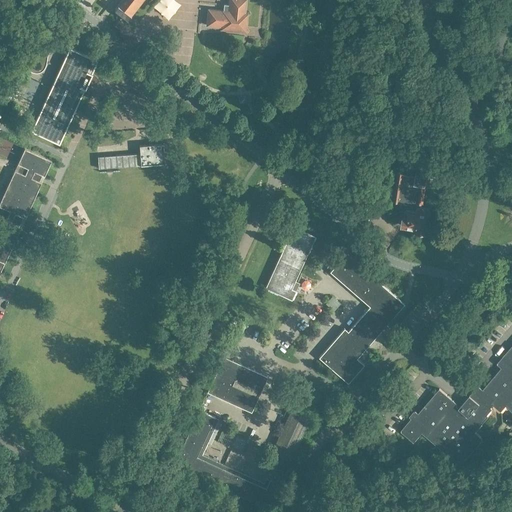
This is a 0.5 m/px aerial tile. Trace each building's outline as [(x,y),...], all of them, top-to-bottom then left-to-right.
[(244,13),(245,0),(120,0),(117,5),(114,9),(122,15),(114,25),(120,29),(131,15),(130,15),(141,0),(229,0),(229,5),(224,4),(223,10),(209,9),(207,25),(222,26),(221,28),(245,31),(247,14),(244,13)] [(31,130),(31,132),(32,132),(32,133),(33,133),(42,137),(42,138),(43,137),(47,139),(47,140),(47,139),(57,143),(56,144),(57,144),(59,144),(60,143),(61,143),(60,142),(62,138),(63,138),(62,138),(65,131),(66,132),(66,131),(65,131),(68,125),(69,125),(68,124),(71,118),(72,118),(71,118),(74,112),(75,112),(75,111),(74,111),(75,109),(76,109),(75,108),(78,102),(79,102),(78,102),(81,95),(82,96),(82,95),(83,92),(84,92),(83,92),(84,89),(85,89),(85,88),(86,84),(87,84),(89,80),(90,79),(89,79),(91,75),(92,74),(91,74),(92,71),(93,71),(95,65),(96,65),(96,64),(96,62),(97,63),(97,62),(97,60),(96,60),(96,59),(95,60),(91,58),(91,57),(88,56),(89,56),(88,56),(86,55),(87,55),(86,55),(84,54),(84,53),(83,54),(81,53),(81,52),(81,53),(78,52),(79,51),(78,51),(78,52),(74,50),(74,49),(74,50),(71,49),(72,48),(71,48),(69,48),(68,50),(67,50),(68,51),(67,53),(66,53),(67,53),(64,59),(63,59),(63,60),(62,62),(59,69),(59,68),(59,69),(58,71),(57,71),(58,72),(56,75),(56,76),(55,77),(55,78),(53,82),(50,89),(50,88),(49,89),(50,89),(47,95),(46,96),(47,96),(46,98),(45,98),(46,99),(43,105),(42,105),(43,105),(40,112),(39,111),(39,112),(40,112),(38,115),(37,118),(36,118),(37,118),(34,125),(33,124),(33,125),(34,125),(32,129),(31,129),(31,130)] [(5,97),(15,102),(22,84),(13,80),(5,97)] [(165,164),(163,144),(139,146),(139,154),(98,157),(99,169),(165,164)] [(23,217),(25,218),(42,182),(39,181),(42,175),(44,176),(51,161),(24,148),(17,164),(19,165),(17,171),(14,170),(0,201),(0,206),(10,211),(0,231),(0,273),(21,227),(19,226),(20,223),(23,217)] [(437,209),(431,209),(431,208),(422,207),(422,205),(423,205),(426,187),(429,188),(430,178),(426,172),(416,170),(416,172),(398,169),(393,202),(407,204),(407,208),(406,207),(405,216),(403,215),(401,226),(416,229),(415,231),(428,233),(430,221),(436,222),(437,209)] [(292,289),(295,281),(316,237),(293,226),(265,288),(292,300),(296,291),(292,289)] [(106,250),(106,260),(114,260),(114,250),(106,250)] [(344,328),(319,358),(341,377),(348,383),(364,365),(357,359),(402,306),(404,304),(346,253),(341,259),(337,255),(327,267),(331,271),(330,271),(330,272),(370,307),(348,331),(344,328)] [(115,294),(106,295),(107,304),(116,302),(115,294)] [(332,296),(326,304),(334,311),(340,304),(332,296)] [(40,320),(9,322),(13,364),(18,363),(19,374),(42,372),(39,333),(41,333),(40,320)] [(411,418),(401,430),(402,432),(414,442),(422,432),(459,465),(461,464),(482,440),(482,438),(475,432),(488,416),(487,415),(492,409),(490,408),(493,405),(501,412),(506,406),(511,411),(511,345),(497,363),(498,364),(501,368),(483,390),(479,387),(477,387),(470,395),(459,408),(456,406),(457,404),(439,389),(418,413),(416,411),(414,411),(409,417),(411,418)] [(469,345),(463,352),(467,355),(473,349),(469,345)] [(223,356),(207,392),(251,412),(268,377),(223,356)] [(98,387),(65,388),(66,405),(70,405),(71,422),(85,422),(85,420),(98,419),(98,387)] [(215,417),(199,410),(173,465),(268,508),(279,484),(270,480),(266,488),(197,457),(215,417)] [(285,461),(289,463),(310,418),(291,410),(270,455),(285,461)] [(375,426),(371,431),(378,438),(383,433),(375,426)]
